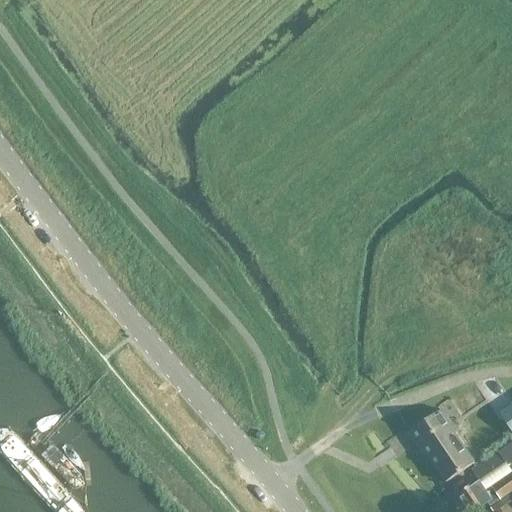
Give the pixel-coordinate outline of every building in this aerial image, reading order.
[(511,404),(499,413),(511,433),(511,404)] [(474,464),(448,425),(450,423),(442,411),(408,433),(417,446),(419,444),(446,483),(474,464)] [(260,432),(254,437),(259,441),(264,436),(260,432)] [(29,450),(72,490),(75,490),(78,490),(81,488),(82,485),(83,483),(83,480),(82,477),(40,437),(38,435),(35,434),(32,435),(29,436),(27,437),(26,440),(25,443),(26,446),(27,448),(29,450)] [(80,511),(79,510),(15,442),(14,441),(12,440),(11,440),(9,440),(8,440),(6,440),(5,441),(4,442),(3,443),(2,444),(2,446),(2,447),(2,449),(2,450),(2,452),(59,511),(80,511)] [(511,461),(511,442),(498,453),(483,463),(482,464),(475,468),(482,478),(480,479),(487,490),(492,487),(511,472),(507,465),(511,461)] [(511,472),(492,487),(501,500),(511,492),(511,472)] [(494,500),(487,490),(480,479),(467,488),(457,496),(468,511),(477,511),(488,505),(494,500)]
